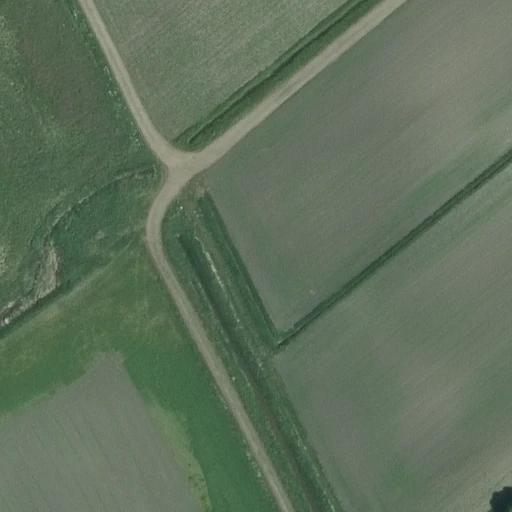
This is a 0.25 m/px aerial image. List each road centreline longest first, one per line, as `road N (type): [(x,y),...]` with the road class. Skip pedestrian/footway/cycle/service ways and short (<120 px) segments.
road 1 (track): [(81,0),(172,178),(390,0)]
road 2 (track): [(172,178),(149,236),(281,511)]
